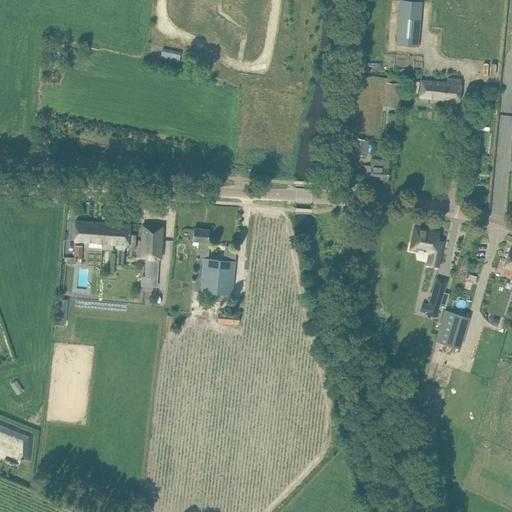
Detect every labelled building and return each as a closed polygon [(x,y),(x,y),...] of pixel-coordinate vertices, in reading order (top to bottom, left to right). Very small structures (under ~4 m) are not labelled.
[(399,11),(396,46),(418,48),(421,13),(399,11)] [(421,80),(419,96),(418,96),(417,109),(428,110),(429,97),(459,100),(461,79),(448,78),(447,83),(421,80)] [(390,100),(389,106),(392,106),(392,107),(399,108),(399,107),(401,107),(402,102),(403,84),(391,83),(390,100)] [(357,138),(354,155),(361,156),(364,140),(357,138)] [(389,160),(371,159),(371,163),(370,166),(364,165),(363,177),(387,179),(389,160)] [(135,249),(135,244),(136,234),(130,234),(130,224),(76,220),(74,241),(102,242),(101,249),(112,250),(113,243),(129,244),(129,248),(135,249)] [(140,257),(160,258),(163,226),(142,224),(140,257)] [(409,225),(404,248),(411,250),(412,244),(422,246),(423,249),(422,256),(433,259),(437,239),(433,238),(435,230),(409,225)] [(199,241),(194,290),(232,294),(235,260),(208,258),(209,246),(206,246),(207,242),(208,242),(209,229),(194,228),(193,240),(199,241)] [(236,257),(236,247),(226,248),(227,257),(236,257)] [(504,266),(501,277),(511,280),(511,251),(509,251),(506,260),(504,266)] [(423,302),(420,310),(426,312),(426,313),(437,316),(440,306),(445,307),(448,296),(443,294),(444,292),(433,288),(428,304),(423,302)] [(442,319),(436,341),(459,348),(466,326),(469,317),(445,310),(442,319)] [(217,323),(238,324),(239,313),(218,311),(217,323)] [(165,329),(173,330),(175,316),(167,314),(165,329)] [(17,380),(12,383),(18,393),(24,390),(17,380)]
